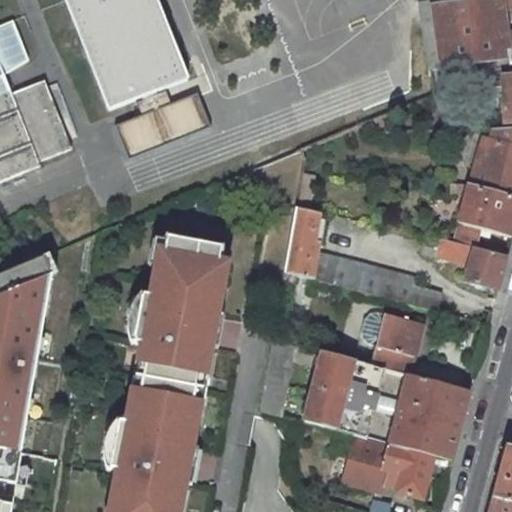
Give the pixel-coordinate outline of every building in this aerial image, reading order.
[(65,0),(109,112),(187,81),(155,0),(65,0)] [(431,0),(423,0),(418,1),(433,96),(502,69),(511,65),(511,33),(507,35),(503,10),(511,8),(511,0),(461,0),(432,4),(431,0)] [(29,60),(13,21),(0,25),(0,183),(40,167),(39,163),(72,150),(44,81),(11,94),(4,76),(29,60)] [(511,65),(502,69),(503,124),(511,124),(511,65)] [(393,132),(386,116),(371,122),(375,132),(393,132)] [(511,197),(511,130),(494,131),(491,142),(486,140),(473,186),(511,197)] [(466,194),(454,243),(476,249),(481,230),(511,238),(511,235),(511,197),(473,186),(469,185),(451,184),(451,194),(466,194)] [(316,252),(322,215),(295,209),(284,273),(435,313),(440,293),(413,286),(415,278),(316,252)] [(106,470),(116,472),(115,477),(107,511),(179,511),(185,483),(181,482),(181,480),(179,480),(185,451),(187,452),(187,450),(192,450),(201,404),(192,403),(197,375),(206,376),(212,346),(207,345),(207,343),(205,343),(210,318),(212,318),(213,316),(217,317),(224,283),(215,281),(219,258),(221,249),(167,238),(165,251),(161,267),(155,266),(149,297),(143,296),(138,322),(127,320),(127,321),(128,330),(131,337),(141,339),(140,345),(138,356),(147,358),(141,389),(132,388),(126,418),(118,417),(113,443),(103,441),(102,449),(102,457),(105,469),(106,470)] [(423,254),(435,257),(439,242),(427,239),(423,254)] [(497,291),(506,257),(476,249),(454,243),(440,239),(439,242),(435,257),(469,267),(465,282),(497,291)] [(28,400),(38,348),(34,347),(36,338),(39,339),(43,320),(51,275),(44,257),(0,275),(0,450),(18,454),(25,418),(27,409),(23,408),(24,400),(28,400)] [(127,320),(138,322),(143,296),(139,295),(134,300),(130,307),(128,313),(127,320)] [(370,346),(377,348),(386,316),(379,314),(372,315),(367,320),(364,334),(365,341),(370,346)] [(210,318),(205,343),(207,343),(207,345),(212,346),(217,317),(213,316),(212,318),(210,318)] [(424,325),(386,316),(377,348),(372,367),(386,371),(408,377),(411,377),(424,325)] [(259,411),(283,418),(295,347),(272,341),(259,411)] [(354,437),(367,440),(375,411),(379,397),(386,371),(372,367),(322,354),(304,423),(354,437)] [(147,358),(138,356),(134,377),(132,388),(141,389),(147,358)] [(192,403),(201,404),(206,376),(197,375),(192,403)] [(434,458),(452,462),(470,393),(411,377),(408,377),(400,402),(396,417),(389,446),(434,458)] [(400,402),(379,397),(375,411),(396,417),(400,402)] [(103,441),(113,443),(118,417),(115,417),(107,428),(103,441)] [(389,446),(367,440),(354,437),(341,483),(370,490),(374,491),(378,493),(380,486),(397,490),(396,493),(423,500),(434,458),(389,446)] [(511,447),(507,446),(493,498),(511,503),(511,447)] [(181,482),(185,483),(192,450),(187,450),(187,452),(185,451),(179,480),(181,480),(181,482)] [(37,484),(50,487),(55,460),(48,459),(47,465),(41,463),(37,484)] [(511,511),(511,503),(493,498),(489,511),(511,511)]
